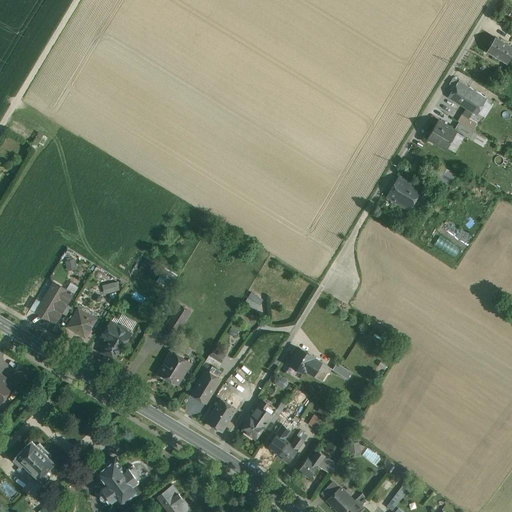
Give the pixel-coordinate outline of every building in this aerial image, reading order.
[(511,56),(511,46),(496,37),(488,50),(508,62),(511,56)] [(459,80),(454,77),(450,83),(455,87),(459,80)] [(455,87),(449,97),(477,115),(487,98),(459,80),(455,87)] [(448,105),(440,100),(436,106),(444,111),(447,105),(448,105)] [(456,110),(447,105),(444,111),(453,116),(456,110)] [(455,129),(438,119),(428,138),(447,149),(457,131),(455,129)] [(474,132),(459,122),(455,129),(457,131),(470,139),(473,134),(474,132)] [(41,149),(48,136),(39,131),(32,143),(41,149)] [(444,167),(440,180),(451,183),(456,171),(444,167)] [(413,184),(399,176),(387,196),(410,210),(422,189),(413,184)] [(67,259),(69,268),(78,267),(76,258),(67,259)] [(103,284),(105,293),(113,291),(111,282),(103,284)] [(72,294),(54,283),(37,311),(56,322),(72,294)] [(252,290),(245,302),(261,312),(268,300),(252,290)] [(96,319),(79,309),(69,326),(86,336),(96,319)] [(173,315),(163,331),(173,337),(183,322),(173,315)] [(120,326),(111,321),(103,336),(110,340),(103,351),(114,358),(121,347),(122,347),(131,333),(126,330),(126,328),(122,326),(120,326)] [(314,357),(299,348),(290,363),(305,372),(305,371),(314,357)] [(225,355),(214,349),(210,355),(222,361),(225,355)] [(175,355),(172,355),(168,362),(165,362),(160,370),(161,373),(176,383),(179,382),(190,364),(189,361),(183,358),(181,358),(175,355)] [(323,362),(314,357),(305,371),(314,376),(323,362)] [(323,362),(314,376),(320,379),(328,366),(323,362)] [(352,372),(337,363),(337,362),(333,370),(348,379),(352,372)] [(222,372),(212,366),(209,372),(218,378),(222,372)] [(206,371),(193,393),(206,401),(211,394),(215,388),(214,388),(220,379),(218,378),(209,372),(206,371)] [(279,374),(275,381),(286,387),(290,380),(279,374)] [(0,402),(13,385),(1,376),(0,377),(0,402)] [(227,390),(222,399),(228,403),(233,393),(227,390)] [(243,399),(234,393),(233,393),(228,403),(237,409),(243,399)] [(222,399),(221,399),(207,422),(223,432),(237,409),(228,403),(222,399)] [(277,409),(267,402),(263,408),(273,415),(277,409)] [(263,408),(256,418),(252,415),(243,428),(257,438),(270,420),(273,415),(263,408)] [(273,415),(270,420),(274,423),(281,412),(277,409),(273,415)] [(319,429),(325,419),(315,413),(309,422),(319,429)] [(284,425),(278,434),(285,439),(292,430),(284,425)] [(278,434),(278,433),(268,447),(279,454),(288,441),(285,439),(278,434)] [(305,440),(298,435),(291,443),(299,449),(305,440)] [(52,454),(40,443),(39,443),(37,444),(32,439),(14,458),(22,465),(23,465),(25,463),(36,474),(44,481),(51,473),(47,470),(56,462),(50,456),(52,455),(52,454)] [(291,443),(288,441),(279,454),(289,462),(299,449),(291,443)] [(318,450),(312,459),(319,464),(325,455),(318,450)] [(309,456),(299,469),(310,477),(319,464),(312,459),(309,456)] [(125,471),(115,459),(98,472),(108,484),(103,488),(113,501),(117,497),(122,503),(139,490),(135,484),(139,481),(130,468),(125,471)] [(36,474),(25,463),(23,465),(22,465),(18,469),(30,481),(36,474)] [(408,479),(386,505),(393,510),(414,484),(408,479)] [(184,511),(190,507),(173,484),(159,495),(171,511),(184,511)] [(343,511),(354,501),(341,487),(328,500),(340,511),(343,511)] [(362,493),(356,499),(356,500),(361,505),(368,499),(362,493)] [(55,499),(39,511),(56,511),(62,508),(55,499)] [(361,505),(356,500),(356,499),(354,501),(348,507),(352,511),(359,511),(364,508),(361,505)]
